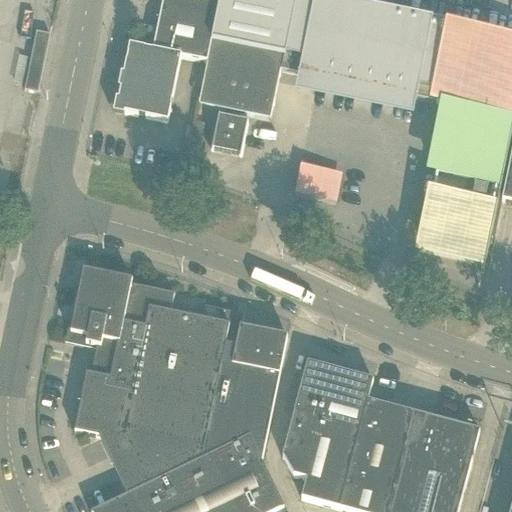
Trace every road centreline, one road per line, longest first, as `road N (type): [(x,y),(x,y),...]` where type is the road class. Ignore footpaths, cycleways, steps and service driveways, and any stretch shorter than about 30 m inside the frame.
road 1 (tertiary): [(42,197),(511,376)]
road 2 (tertiary): [(26,511),(6,447),(42,197)]
road 3 (unclassified): [(42,197),(83,0)]
